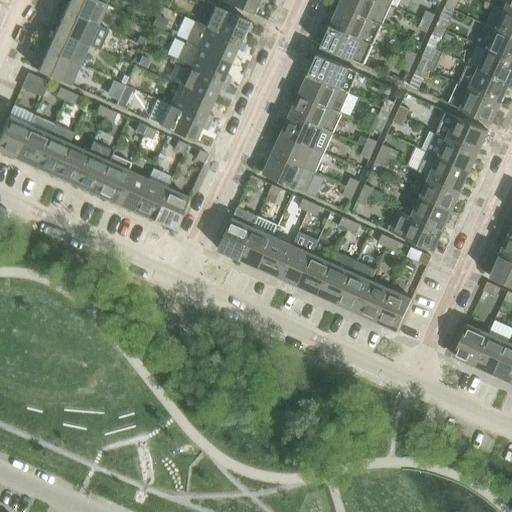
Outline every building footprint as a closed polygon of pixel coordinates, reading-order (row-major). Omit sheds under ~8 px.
[(98,25),(107,6),(107,5),(94,0),(68,0),(68,3),(61,0),(58,7),(98,25)] [(258,1),(265,4),(266,0),(221,0),(252,14),(258,1)] [(380,0),(343,0),(340,6),(383,25),(392,5),(380,0)] [(249,21),(215,6),(206,26),(246,45),(249,38),(243,35),(249,21)] [(374,45),(383,25),(340,6),(332,26),(374,45)] [(89,45),(98,25),(58,7),(54,14),(61,17),(56,30),(89,45)] [(511,11),(506,9),(497,29),(511,35),(511,11)] [(436,15),(427,11),(423,19),(432,23),(436,15)] [(157,14),(152,26),(164,31),(169,19),(157,14)] [(447,30),(450,21),(442,17),(438,26),(447,30)] [(419,28),(428,33),(432,23),(423,19),(419,28)] [(206,26),(195,21),(186,41),(231,61),(236,49),(243,52),(246,45),(206,26)] [(488,49),(511,59),(511,35),(497,29),(487,25),(477,45),(488,50),(488,49)] [(374,45),(332,26),(322,46),(365,66),(374,45)] [(438,26),(434,35),(442,39),(447,30),(438,26)] [(80,65),(89,45),(56,30),(50,42),(43,39),(40,46),(80,65)] [(143,46),(146,39),(139,36),(136,42),(143,46)] [(177,61),(188,66),(228,84),(231,77),(225,74),(231,61),(186,41),(177,61)] [(71,85),(80,65),(40,46),(37,54),(43,57),(37,70),(71,85)] [(511,59),(488,49),(488,50),(480,68),(511,83),(511,80),(511,59)] [(418,54),(410,50),(405,59),(414,63),(418,54)] [(349,70),(350,68),(319,54),(310,74),(341,88),(350,93),(358,74),(349,70)] [(432,60),(424,56),(420,65),(428,69),(432,60)] [(150,61),(142,57),(139,64),(147,68),(150,61)] [(402,67),(410,71),(414,63),(405,59),(402,67)] [(469,63),(460,84),(471,88),(502,102),(511,83),(480,68),(469,63)] [(416,74),(424,78),(428,69),(420,65),(416,74)] [(228,84),(188,66),(179,86),(213,101),(218,89),(225,92),(228,84)] [(28,73),(22,87),(43,97),(49,82),(28,73)] [(350,93),(341,88),(310,74),(301,94),(341,112),(350,93)] [(461,109),(492,123),(502,102),(471,88),(470,88),(460,84),(450,104),(461,109)] [(116,106),(123,109),(133,88),(126,85),(116,106)] [(213,101),(179,86),(170,105),(210,123),(214,116),(207,114),(213,101)] [(60,88),(56,97),(65,101),(69,92),(60,88)] [(73,105),(78,96),(69,92),(65,101),(73,105)] [(332,132),(341,112),(301,94),(292,114),(332,132)] [(392,111),(396,103),(387,99),(383,107),(392,111)] [(35,115),(14,105),(0,135),(0,150),(16,157),(30,126),(35,115)] [(100,105),(96,114),(104,118),(108,109),(100,105)] [(207,131),(210,124),(210,123),(170,105),(161,126),(194,141),(200,128),(207,131)] [(406,118),(410,109),(401,105),(397,114),(406,118)] [(383,107),(379,116),(388,120),(392,111),(383,107)] [(113,122),(117,113),(108,109),(104,118),(113,122)] [(458,117),(447,112),(438,132),(480,151),(489,131),(458,117)] [(323,152),(332,132),(292,114),(283,133),(323,152)] [(397,114),(393,123),(402,127),(406,118),(397,114)] [(139,123),(135,132),(144,135),(148,127),(139,123)] [(55,125),(50,135),(49,135),(35,166),(55,175),(69,144),(69,143),(73,133),(55,125)] [(35,166),(49,135),(30,126),(16,157),(35,166)] [(152,139),(156,131),(148,127),(144,135),(152,139)] [(429,152),(471,171),(480,151),(438,132),(429,152)] [(315,171),(323,152),(283,133),(274,153),(315,171)] [(378,142),(370,138),(366,147),(374,151),(378,142)] [(179,140),(174,150),(183,154),(187,144),(179,140)] [(94,142),(90,153),(89,152),(75,184),(94,193),(111,155),(113,151),(94,142)] [(75,184),(89,152),(69,144),(55,175),(75,184)] [(400,152),(383,145),(380,153),(388,157),(389,157),(396,160),(400,152)] [(362,156),(370,159),(374,151),(366,147),(362,156)] [(199,150),(195,159),(204,163),(208,154),(199,150)] [(462,191),(471,171),(429,152),(420,171),(462,191)] [(265,174),(296,188),(305,192),(315,171),(274,153),(265,174)] [(376,162),(384,166),(388,157),(380,153),(376,162)] [(127,170),(130,163),(111,155),(94,193),(114,202),(128,170),(127,170)] [(153,219),(168,188),(172,177),(153,168),(148,179),(134,211),(153,219)] [(128,170),(114,202),(134,211),(148,179),(128,170)] [(420,171),(420,172),(431,177),(422,196),(453,210),(462,191),(420,171)] [(258,188),(261,179),(253,175),(249,184),(258,188)] [(360,182),(352,178),(348,186),(356,190),(360,182)] [(375,188),(366,184),(362,193),(371,197),(375,188)] [(274,185),(270,194),(278,197),(282,189),(274,185)] [(344,195),(352,199),(356,190),(348,186),(344,195)] [(174,229),(188,197),(168,188),(153,219),(174,229)] [(358,202),(367,206),(371,197),(362,193),(358,202)] [(422,196),(413,216),(444,230),(453,210),(422,196)] [(305,199),(301,208),(309,212),(313,203),(305,199)] [(318,216),(322,207),(313,203),(309,212),(318,216)] [(239,207),(220,249),(240,259),(260,216),(239,207)] [(390,231),(435,251),(444,230),(413,216),(399,210),(390,231)] [(240,259),(260,268),(274,236),(279,225),(260,216),(240,259)] [(344,217),(340,225),(348,229),(352,220),(344,217)] [(358,233),(362,225),(352,220),(348,229),(358,233)] [(384,235),(380,243),(388,247),(392,238),(384,235)] [(294,245),(274,236),(260,268),(280,276),(294,245)] [(511,260),(511,237),(509,236),(500,256),(511,260)] [(397,251),(401,242),(392,238),(388,247),(397,251)] [(280,276),(300,285),(314,254),(294,245),(280,276)] [(333,263),(319,294),(339,303),(358,261),(338,252),(333,263)] [(420,261),(428,265),(432,256),(423,253),(420,261)] [(333,263),(314,254),(300,285),(319,294),(333,263)] [(511,260),(500,256),(491,276),(511,285),(511,260)] [(373,281),(378,270),(358,261),(339,303),(359,312),(373,281)] [(359,312),(378,321),(392,290),(373,281),(359,312)] [(488,282),(484,290),(493,294),(497,286),(488,282)] [(378,321),(399,330),(413,299),(392,290),(378,321)] [(490,334),(469,324),(455,355),(476,365),(490,334)] [(496,374),(510,343),(490,334),(476,365),(496,374)] [(511,381),(511,343),(510,343),(496,374),(511,381)]
